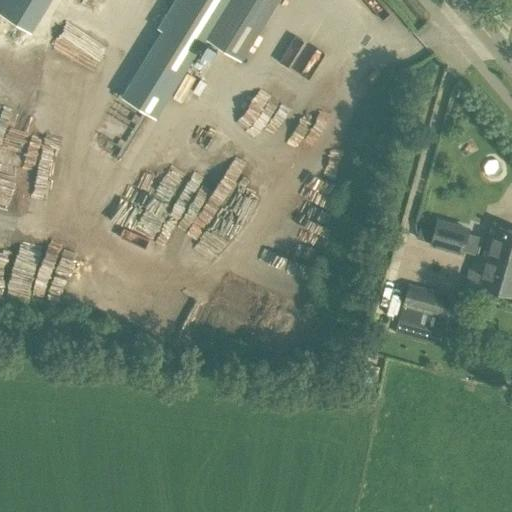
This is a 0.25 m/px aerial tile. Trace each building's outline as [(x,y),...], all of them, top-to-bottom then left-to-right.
[(180,0),(121,96),(156,118),(206,36),(241,59),(277,0),(180,0)] [(286,63),(305,78),(327,50),(307,35),(286,63)] [(192,103),(204,75),(193,71),(181,99),(192,103)] [(211,100),(218,83),(207,78),(200,95),(211,100)] [(63,93),(56,107),(82,119),(89,105),(63,93)] [(204,145),(162,173),(172,189),(190,176),(186,170),(210,153),(208,150),(225,139),(217,126),(199,138),(204,145)] [(46,170),(47,156),(27,155),(26,169),(46,170)] [(21,245),(47,251),(55,221),(60,222),(69,185),(47,179),(42,200),(31,197),(26,217),(28,217),(21,245)] [(220,259),(251,205),(219,187),(208,206),(196,199),(182,224),(175,221),(169,231),(220,259)] [(464,251),(470,230),(438,222),(433,243),(464,251)] [(511,295),(511,230),(492,225),(475,285),(511,295)] [(300,291),(308,262),(268,251),(260,281),(300,291)] [(445,336),(456,297),(408,284),(397,322),(445,336)] [(482,357),(486,343),(475,341),(472,355),(482,357)]
